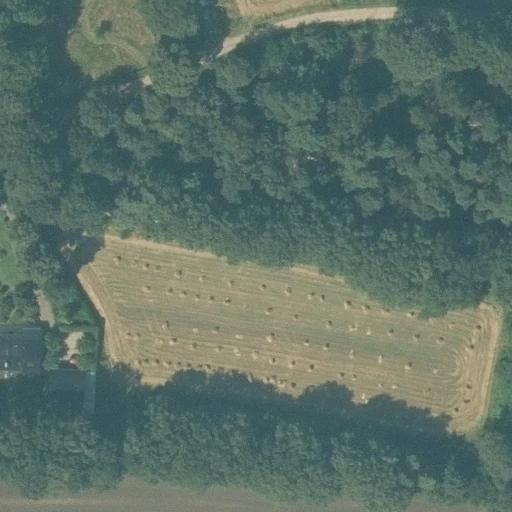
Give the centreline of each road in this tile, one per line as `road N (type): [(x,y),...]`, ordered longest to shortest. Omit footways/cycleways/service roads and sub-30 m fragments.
road 1 (track): [(220,34),(412,12),(511,17)]
road 2 (track): [(0,124),(220,34)]
